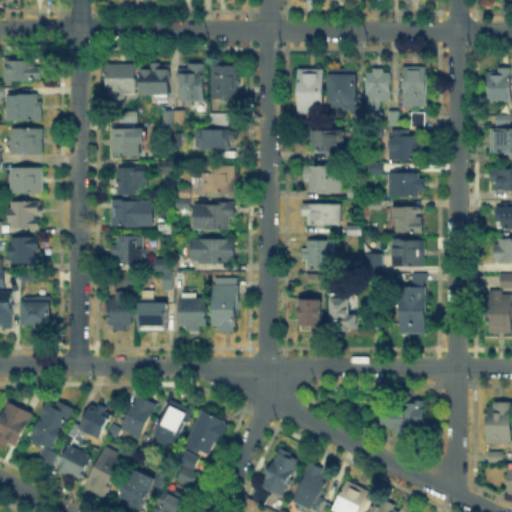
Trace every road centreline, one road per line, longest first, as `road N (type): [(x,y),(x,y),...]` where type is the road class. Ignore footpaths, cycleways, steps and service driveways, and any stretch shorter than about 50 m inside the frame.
road 1 (residential): [(0,364),(511,367)]
road 2 (residential): [(0,29),(457,31)]
road 3 (residential): [(438,484),(455,435),(457,31)]
road 4 (residential): [(266,366),(267,0)]
road 5 (residential): [(77,365),(78,0)]
road 6 (residential): [(266,379),(287,405),(493,511)]
road 7 (residential): [(209,511),(266,379)]
